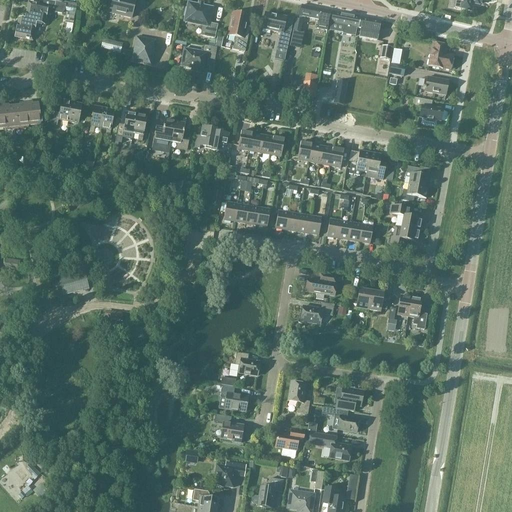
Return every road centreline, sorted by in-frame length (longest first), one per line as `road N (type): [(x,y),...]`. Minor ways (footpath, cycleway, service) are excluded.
road 1 (residential): [(450,149),(318,125),(306,112),(163,96),(39,66)]
road 2 (residential): [(360,511),(379,391),(374,379),(273,362)]
road 3 (tertiary): [(430,511),(465,289)]
road 4 (residential): [(506,42),(361,6)]
road 5 (residential): [(425,276),(292,248)]
road 6 (tertiary): [(465,289),(487,155)]
road 7 (residential): [(425,276),(450,149)]
